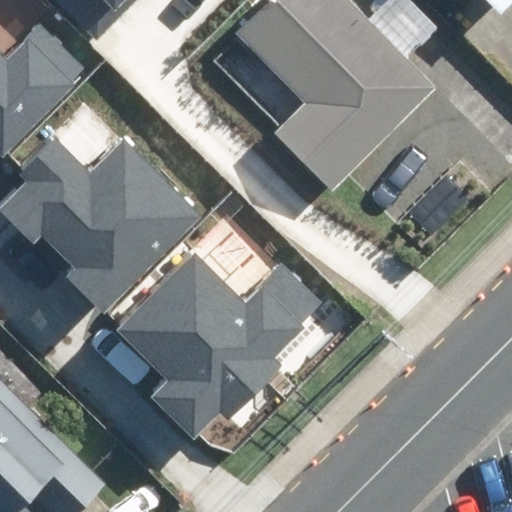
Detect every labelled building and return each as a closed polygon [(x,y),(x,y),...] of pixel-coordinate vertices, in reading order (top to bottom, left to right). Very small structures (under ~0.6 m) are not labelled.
[(59,0),(98,38),(135,0),(59,0)] [(216,69),(277,125),(264,139),(327,196),(426,88),(398,62),(429,28),(398,0),(375,0),(355,23),(329,0),(256,0),(224,35),(236,47),(216,69)] [(498,0),(471,0),(485,13),(498,0)] [(0,153),(3,156),(82,68),(41,28),(6,60),(0,54),(0,153)] [(29,180),(1,211),(34,244),(40,236),(74,267),(64,278),(101,314),(200,218),(122,142),(89,174),(53,143),(21,172),(29,180)] [(194,255),(118,332),(167,380),(152,397),(195,438),(219,413),(229,420),(280,366),(272,357),(322,303),(284,267),(247,306),(194,255)] [(56,442),(19,406),(38,387),(0,349),(0,511),(5,511),(21,496),(38,511),(75,511),(101,486),(56,442)]
